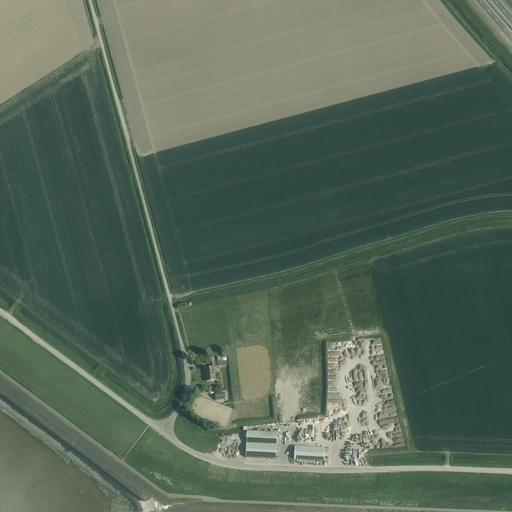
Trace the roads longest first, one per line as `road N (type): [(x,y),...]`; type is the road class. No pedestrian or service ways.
road 1 (unclassified): [(162,432),(188,377),(90,0)]
road 2 (unclassified): [(511,472),(238,466),(187,451),(162,432)]
road 3 (unclassified): [(162,432),(0,314)]
